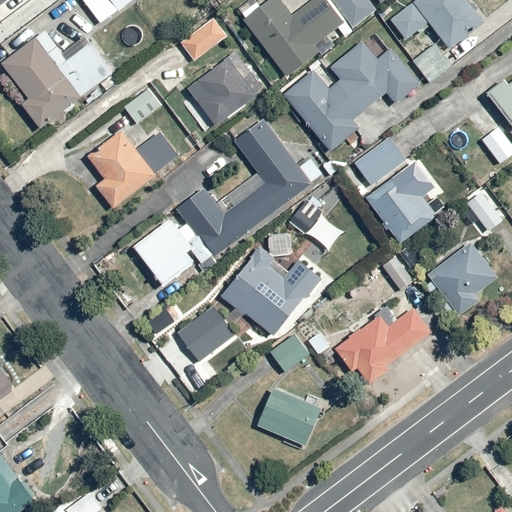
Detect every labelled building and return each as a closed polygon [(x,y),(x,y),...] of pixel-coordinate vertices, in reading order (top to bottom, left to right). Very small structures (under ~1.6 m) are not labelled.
[(130,0),(82,0),(99,23),(130,0)] [(247,0),(235,9),(242,18),(286,76),(319,51),(315,45),(344,23),(325,0),(311,0),(292,15),(281,0),(247,0)] [(375,8),(368,0),(330,0),(352,28),(376,10),(375,8)] [(405,40),(416,31),(423,41),(436,31),(449,47),(482,20),(465,0),(413,0),(389,20),(405,40)] [(227,35),(213,17),(178,44),(192,62),(227,35)] [(39,126),(80,95),(87,105),(120,79),(113,70),(89,39),(66,57),(44,28),(30,38),(0,61),(28,97),(21,103),(39,126)] [(376,38),(367,46),(362,40),(330,66),(341,79),(329,89),(313,69),(283,94),(330,151),(359,127),(352,120),(386,91),(396,103),(420,83),(390,47),(387,50),(376,38)] [(453,66),(435,42),(412,59),(430,83),(453,66)] [(186,85),(197,99),(186,108),(198,124),(204,133),(264,89),(235,50),(186,85)] [(511,75),(489,94),(511,124),(511,128),(510,130),(511,133),(511,75)] [(162,104),(148,86),(122,107),(136,125),(162,104)] [(294,159),(263,117),(234,139),(258,172),(217,202),(205,186),(175,207),(196,235),(187,241),(169,217),(133,244),(162,284),(196,259),(200,266),(323,175),(306,150),(294,159)] [(511,154),(511,147),(495,122),(478,133),(499,163),(511,154)] [(178,153),(156,126),(133,145),(118,126),(86,153),(105,177),(96,185),(113,206),(178,153)] [(410,163),(390,136),(353,163),(374,190),(365,196),(399,242),(435,215),(421,196),(435,186),(415,160),(410,163)] [(482,190),(467,201),(488,230),(503,220),(482,190)] [(292,216),(307,231),(328,250),(342,235),(322,216),(325,212),(310,198),(292,216)] [(496,276),(470,241),(427,274),(458,314),(478,299),(474,293),(496,276)] [(289,270),(261,245),(218,293),(268,337),(319,279),(298,260),(289,270)] [(414,281),(396,255),(382,264),(400,290),(414,281)] [(412,295),(391,311),(386,305),(333,346),(351,369),(355,366),(368,383),(390,366),(388,364),(441,323),(425,302),(423,300),(418,304),(412,295)] [(240,336),(212,302),(175,331),(202,365),(240,336)] [(330,345),(319,330),(307,339),(317,354),(330,345)] [(310,354),(293,333),(270,351),(286,372),(310,354)] [(0,397),(15,387),(9,379),(0,367),(0,397)] [(256,425),(306,445),(321,407),(271,386),(264,405),(256,425)] [(0,511),(16,511),(34,499),(0,452),(0,511)] [(66,506),(70,511),(67,511),(106,511),(93,496),(88,489),(66,506)]
